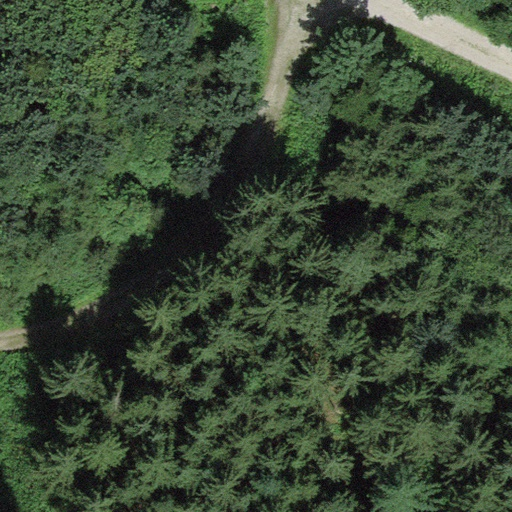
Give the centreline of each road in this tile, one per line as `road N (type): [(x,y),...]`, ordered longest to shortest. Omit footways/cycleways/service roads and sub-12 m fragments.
road 1 (track): [(0,353),(101,324),(200,242),(272,117),(299,0)]
road 2 (track): [(365,0),(511,72)]
